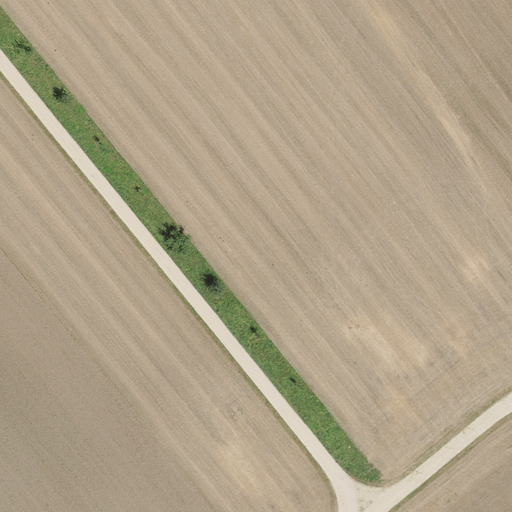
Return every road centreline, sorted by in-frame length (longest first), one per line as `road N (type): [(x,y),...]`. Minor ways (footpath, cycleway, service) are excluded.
road 1 (track): [(366,511),(0,52)]
road 2 (track): [(377,511),(511,403)]
